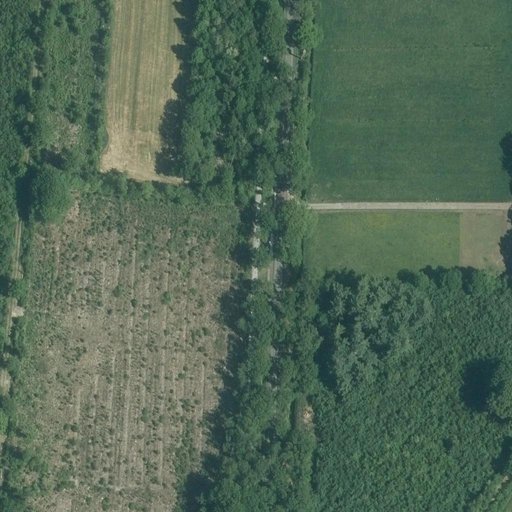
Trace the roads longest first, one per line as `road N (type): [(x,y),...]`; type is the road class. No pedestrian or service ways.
road 1 (secondary): [(268,511),(292,0)]
road 2 (track): [(43,0),(0,401)]
road 3 (track): [(511,204),(281,206)]
